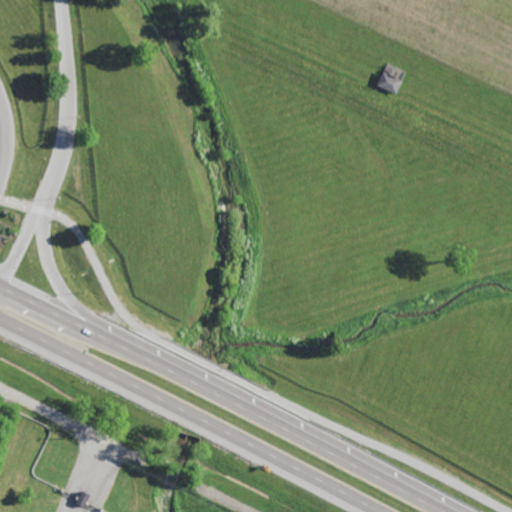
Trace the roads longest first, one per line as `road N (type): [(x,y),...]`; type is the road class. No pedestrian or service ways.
road 1 (secondary): [(443,511),(0,286)]
road 2 (secondary): [(0,325),(374,511)]
road 3 (residential): [(0,289),(62,152),(60,0)]
road 4 (secondary): [(120,346),(53,260),(40,209)]
road 5 (residential): [(127,453),(0,386)]
